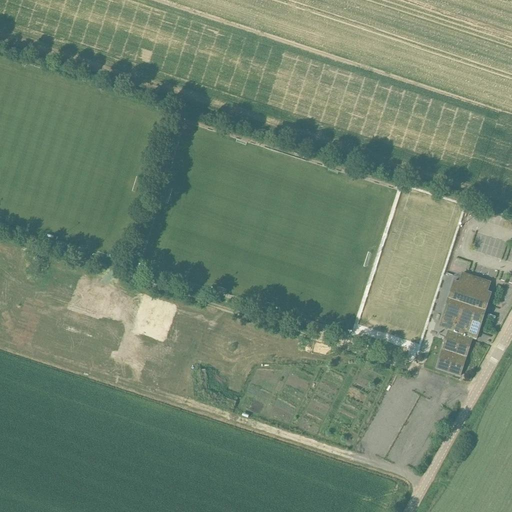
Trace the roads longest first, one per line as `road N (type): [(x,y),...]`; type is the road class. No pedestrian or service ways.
road 1 (unclassified): [(409,511),(511,329)]
road 2 (unknown): [(419,256),(401,346),(411,363),(477,391)]
